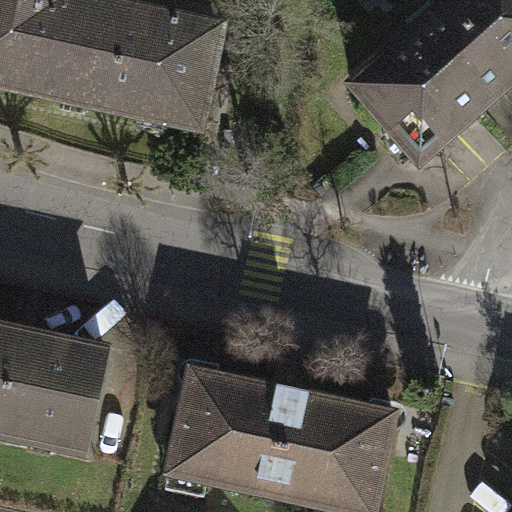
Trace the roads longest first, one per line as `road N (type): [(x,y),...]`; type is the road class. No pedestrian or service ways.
road 1 (residential): [(0,206),(477,322)]
road 2 (residential): [(477,322),(491,252),(511,202)]
